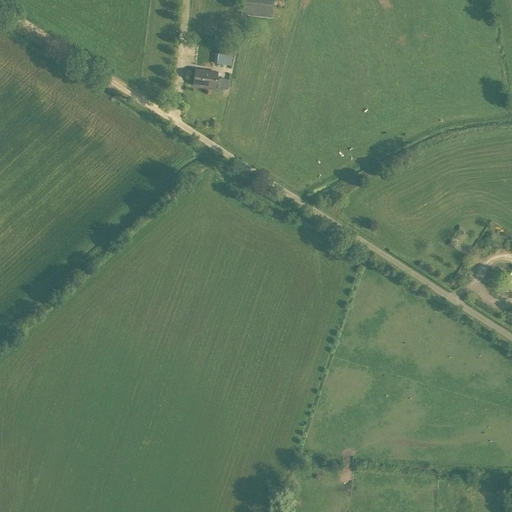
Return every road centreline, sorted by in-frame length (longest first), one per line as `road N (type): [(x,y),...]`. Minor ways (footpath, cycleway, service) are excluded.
road 1 (unclassified): [(511,335),(175,115)]
road 2 (track): [(0,4),(175,115)]
